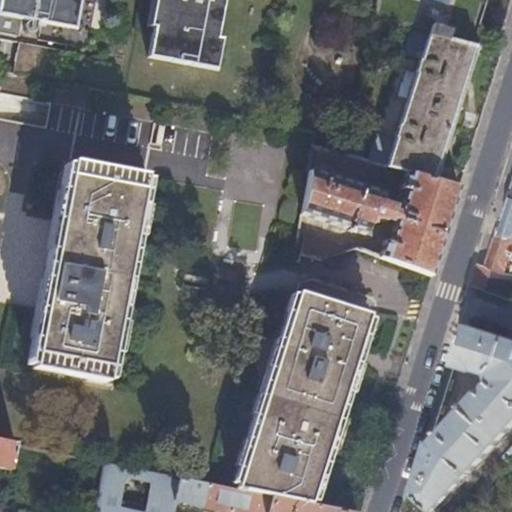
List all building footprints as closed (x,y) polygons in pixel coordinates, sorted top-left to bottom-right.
[(77,30),(80,10),(82,0),(0,0),(0,32),(18,37),(22,19),(30,21),(77,30)] [(158,0),(149,0),(144,27),(153,28),(158,0)] [(216,40),(223,0),(158,0),(153,28),(147,59),(210,71),(216,40)] [(371,0),(367,21),(406,31),(409,32),(467,47),(472,33),(481,0),(371,0)] [(373,137),(366,161),(402,172),(433,182),(475,49),(472,48),(467,47),(409,32),(401,56),(416,61),(391,142),(373,137)] [(224,42),(216,40),(210,71),(217,72),(224,42)] [(17,42),(11,73),(41,79),(46,48),(17,42)] [(69,163),(28,369),(103,384),(143,178),(69,163)] [(380,194),(305,171),(297,216),(362,235),(366,223),(371,224),(372,219),(382,222),(385,222),(387,221),(388,220),(392,221),(385,241),(380,240),(375,258),(429,275),(442,235),(456,189),(433,182),(402,172),(397,190),(401,191),(395,212),(390,211),(390,208),(388,205),(385,204),(378,202),(380,194)] [(511,199),(510,199),(506,197),(501,213),(494,235),(511,236),(511,199)] [(490,248),(485,266),(484,267),(505,274),(511,252),(511,236),(494,235),(490,248)] [(344,253),(294,238),(290,260),(297,262),(298,254),(318,260),(344,253)] [(484,267),(485,266),(478,264),(474,276),(471,285),(498,295),(505,274),(484,267)] [(294,293),(231,491),(306,506),(366,317),(294,293)] [(450,377),(442,402),(447,403),(452,401),(456,387),(455,383),(459,369),(473,373),(473,372),(486,375),(488,382),(480,391),(480,390),(432,442),(429,441),(418,480),(407,511),(434,511),(444,501),(510,429),(511,426),(511,339),(466,324),(450,377)] [(0,468),(7,470),(12,445),(0,442),(0,468)] [(231,491),(102,464),(92,511),(334,511),(306,506),(231,491)]
